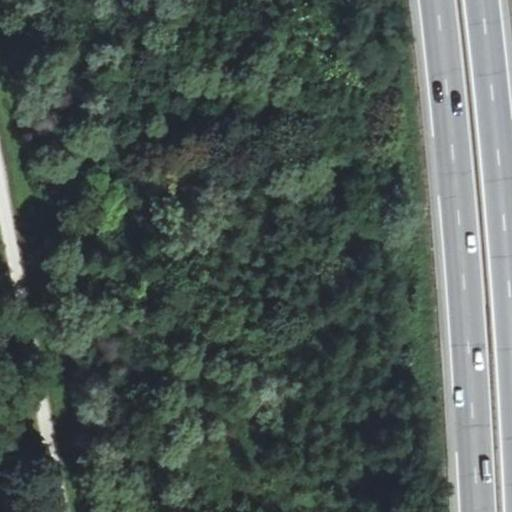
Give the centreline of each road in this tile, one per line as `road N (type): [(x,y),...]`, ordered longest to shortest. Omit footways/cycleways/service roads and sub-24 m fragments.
road 1 (trunk): [(435,0),(475,511)]
road 2 (trunk): [(511,317),(482,0)]
